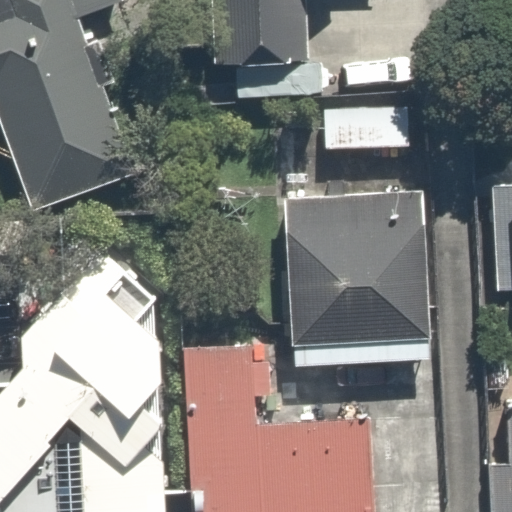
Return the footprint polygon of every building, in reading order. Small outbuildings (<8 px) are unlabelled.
[(153,174),(98,42),(144,22),(134,0),(0,0),(0,150),(31,225),(153,174)] [(208,0),(208,69),(314,70),(314,0),(208,0)] [(431,113),(325,112),(325,162),(431,163),(431,113)] [(511,174),(487,175),(487,188),(492,313),(511,312),(511,174)] [(441,195),(294,201),(301,377),(448,372),(441,195)] [(174,316),(109,258),(35,352),(46,391),(33,401),(0,398),(0,511),(47,511),(102,456),(97,511),(162,511),(184,449),(184,362),(157,341),(174,316)] [(251,358),(195,361),(202,511),(370,511),(366,424),(254,429),(251,358)] [(511,511),(511,406),(498,407),(498,511),(511,511)]
